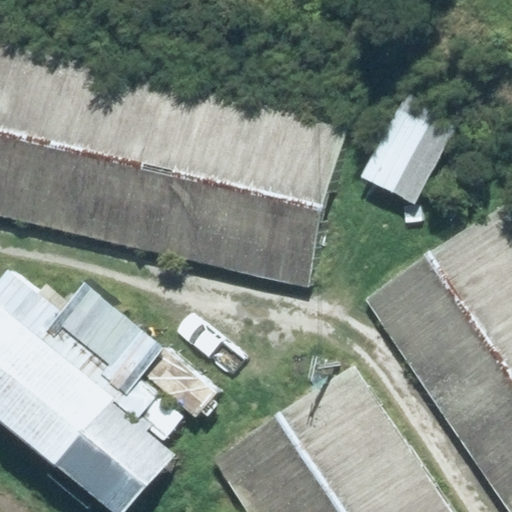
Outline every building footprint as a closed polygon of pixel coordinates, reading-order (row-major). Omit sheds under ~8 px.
[(0,53),(0,220),(306,292),(343,133),(0,53)] [(474,114),(415,89),(376,182),(435,207),(474,114)] [(511,511),(511,224),(502,210),(361,305),(500,511),(511,511)] [(0,434),(48,473),(89,420),(103,432),(114,418),(131,431),(134,427),(184,466),(203,443),(135,390),(140,384),(192,426),(212,400),(69,287),(25,340),(0,320),(0,434)] [(442,511),(348,371),(208,467),(238,511),(442,511)]
